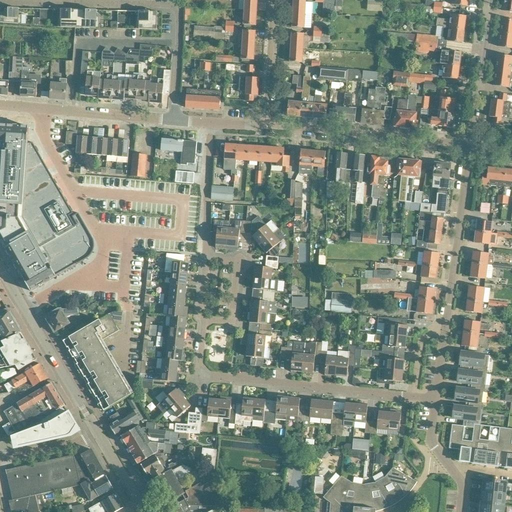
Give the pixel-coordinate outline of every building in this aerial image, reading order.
[(245,0),(245,10),(245,11),(256,11),(256,0),(245,0)] [(293,0),(293,13),(306,14),(312,14),(313,3),(306,3),(306,0),(293,0)] [(511,0),(504,0),(503,11),(511,12),(511,0)] [(1,9),(0,23),(21,25),(22,15),(19,15),(19,9),(1,9)] [(61,28),(78,28),(79,10),(61,10),(61,16),(58,16),(58,27),(61,28)] [(79,10),(78,28),(99,29),(99,17),(96,17),(96,11),(79,10)] [(256,11),(245,11),(244,25),(255,26),(256,11)] [(136,29),(141,30),(157,30),(157,12),(139,12),(139,18),(136,18),(136,29)] [(306,14),(293,13),(292,28),(305,28),(306,14)] [(439,26),(439,27),(445,28),(464,30),(466,17),(452,15),(451,20),(437,18),(436,26),(439,26)] [(511,20),(502,19),(501,33),(511,34),(511,20)] [(234,28),(226,27),(214,27),(214,28),(194,27),(193,38),(223,40),(223,37),(225,37),(225,35),(233,36),(234,28)] [(418,35),(417,43),(445,47),(446,41),(462,43),(464,30),(445,28),(444,41),(437,40),(438,37),(418,35)] [(243,45),(254,46),(255,32),(245,31),(244,31),(244,33),(243,45)] [(511,34),(501,33),(499,47),(511,48),(511,34)] [(292,34),(291,48),(303,49),(308,49),(308,36),(304,36),(304,34),(292,34)] [(445,65),(459,67),(461,53),(444,51),(445,47),(417,43),(416,52),(429,54),(429,50),(442,51),(440,64),(445,65)] [(254,46),(243,45),(242,60),(253,60),(254,46)] [(102,60),(114,61),(115,54),(114,54),(106,48),(102,53),(102,60)] [(303,49),(291,48),(290,62),(303,63),(303,49)] [(126,62),(127,55),(118,49),(114,54),(115,54),(114,61),(126,62)] [(130,50),(127,55),(139,62),(140,51),(140,50),(130,50)] [(334,55),(330,55),(321,55),(320,61),(313,61),(313,66),(318,66),(321,67),(333,67),(334,55)] [(511,56),(498,55),(496,71),(510,72),(511,58),(511,56)] [(10,57),(9,73),(16,73),(17,57),(10,57)] [(17,57),(16,73),(22,74),(21,87),(20,97),(36,98),(37,88),(37,84),(41,84),(42,76),(29,75),(29,72),(22,72),(22,67),(23,58),(17,57)] [(459,67),(445,65),(444,78),(458,80),(459,67)] [(317,79),(332,81),(333,68),(333,67),(318,66),(317,79)] [(332,81),(346,82),(347,82),(348,75),(348,70),(333,68),(332,81)] [(150,84),(149,101),(148,103),(162,104),(163,93),(169,94),(168,96),(169,96),(171,71),(164,71),(163,80),(158,80),(158,85),(150,84)] [(510,72),(496,71),(494,86),(508,88),(510,72)] [(85,96),(98,97),(100,81),(100,78),(92,78),(93,73),(81,72),(80,85),(86,85),(85,96)] [(393,86),(409,88),(410,83),(411,74),(393,72),(393,86)] [(424,81),(425,81),(432,82),(433,73),(427,72),(427,75),(425,75),(424,81)] [(98,99),(111,100),(113,75),(108,74),(107,82),(100,81),(98,97),(98,99)] [(124,101),(124,99),(125,83),(118,82),(119,75),(113,75),(111,100),(124,101)] [(303,93),(304,77),(304,76),(293,75),(292,84),(297,84),(297,92),(303,93)] [(124,99),(136,100),(138,76),(133,76),(132,81),(125,80),(125,83),(124,99)] [(136,100),(149,101),(150,84),(150,82),(143,82),(144,77),(138,76),(136,100)] [(0,95),(8,96),(9,82),(1,81),(1,78),(0,77),(0,95)] [(239,77),(239,85),(252,86),(252,89),(258,90),(258,78),(247,78),(239,77)] [(300,118),(313,119),(315,104),(314,104),(308,104),(311,78),(304,77),(303,93),(302,103),(300,118)] [(52,84),(51,89),(50,99),(65,100),(67,80),(60,79),(60,85),(52,84)] [(432,82),(425,81),(424,89),(436,90),(437,82),(432,82)] [(252,86),(239,85),(239,91),(246,91),(246,101),(253,102),(253,96),(257,96),(258,90),(252,89),(252,86)] [(375,97),(373,125),(384,126),(384,120),(390,120),(392,107),(385,107),(385,111),(381,110),(381,103),(384,104),(386,88),(376,87),(375,97)] [(186,108),(192,108),(192,103),(196,103),(196,90),(187,89),(186,108)] [(192,108),(202,109),(204,90),(196,90),(196,103),(192,103),(192,108)] [(202,109),(213,110),(214,104),(210,104),(211,91),(204,90),(202,109)] [(442,90),(439,111),(453,113),(455,100),(447,99),(448,91),(442,90)] [(214,104),(213,110),(220,110),(221,92),(211,91),(210,104),(214,104)] [(332,121),(344,122),(346,94),(339,93),(338,107),(333,106),(332,120),(332,121)] [(346,94),(344,122),(355,123),(356,109),(352,108),(353,95),(346,94)] [(492,100),(491,110),(496,111),(496,108),(510,109),(511,102),(506,102),(506,95),(501,94),(500,101),(492,100)] [(315,104),(313,119),(326,120),(327,106),(320,105),(321,96),(315,95),(314,104),(315,104)] [(408,103),(405,128),(417,129),(418,121),(415,121),(416,112),(415,112),(417,96),(408,95),(408,103)] [(361,124),(373,125),(375,97),(368,96),(367,109),(362,109),(361,124)] [(287,116),(300,118),(302,103),(288,102),(287,116)] [(393,127),(405,128),(408,103),(398,102),(396,119),(394,119),(393,127)] [(496,111),(491,110),(490,117),(494,118),(493,124),(500,125),(501,115),(509,116),(510,109),(496,108),(496,111)] [(431,110),(428,110),(427,119),(431,119),(431,125),(437,126),(451,128),(453,113),(439,111),(431,110)] [(0,125),(0,238),(30,291),(56,277),(56,276),(77,264),(77,265),(84,261),(84,260),(83,260),(88,244),(89,244),(73,217),(72,215),(73,214),(51,175),(50,175),(47,170),(48,170),(46,168),(47,168),(33,143),(32,143),(32,144),(28,144),(29,127),(0,125)] [(76,153),(87,154),(88,138),(77,137),(77,133),(73,132),(67,132),(65,145),(77,146),(76,153)] [(87,154),(97,155),(98,138),(88,138),(87,154)] [(97,155),(107,156),(108,139),(98,138),(97,155)] [(107,161),(117,162),(119,140),(108,139),(107,156),(107,161)] [(182,153),(181,160),(181,165),(187,166),(187,164),(195,164),(197,142),(189,142),(183,141),(162,139),(161,151),(182,153)] [(119,140),(117,162),(127,163),(129,141),(119,140)] [(231,176),(233,176),(237,176),(238,170),(235,170),(236,160),(237,146),(225,145),(224,170),(232,171),(231,176)] [(249,147),(237,146),(236,160),(248,161),(249,147)] [(260,147),(249,147),(248,161),(259,162),(260,147)] [(272,148),(260,147),(259,162),(271,163),(272,148)] [(284,149),(272,148),(271,163),(271,166),(282,167),(282,172),(288,173),(290,157),(284,156),(284,149)] [(311,175),(312,167),(314,151),(301,150),(299,174),(311,175)] [(314,151),(312,167),(318,167),(317,176),(323,176),(326,153),(314,151)] [(131,177),(144,178),(146,155),(133,154),(131,177)] [(336,154),(335,164),(334,169),(337,169),(337,173),(334,173),(334,177),(336,177),(336,182),(336,190),(346,191),(346,196),(347,197),(347,183),(345,183),(346,170),(346,165),(347,155),(336,154)] [(363,173),(364,166),(365,156),(354,155),(353,165),(353,171),(356,171),(355,183),(357,183),(355,204),(363,204),(364,197),(365,183),(362,183),(363,173)] [(371,198),(379,199),(379,190),(377,190),(380,158),(372,157),(371,164),(368,164),(367,175),(372,176),(371,185),(372,185),(371,198)] [(379,190),(379,199),(385,199),(386,190),(383,190),(384,177),(389,177),(390,166),(387,166),(388,159),(381,159),(381,158),(380,158),(377,190),(379,190)] [(399,202),(406,202),(409,161),(397,159),(397,167),(399,167),(398,176),(402,176),(399,202)] [(406,202),(405,209),(409,209),(410,203),(411,203),(413,186),(414,177),(420,178),(421,162),(409,161),(406,202)] [(438,188),(438,195),(448,196),(451,164),(435,163),(433,177),(442,178),(441,189),(438,188)] [(491,186),(495,186),(497,169),(488,168),(487,175),(483,175),(482,185),(491,186)] [(495,186),(504,187),(506,170),(497,169),(495,186)] [(176,171),(175,182),(193,184),(194,173),(176,171)] [(286,199),(295,199),(296,183),(295,183),(295,181),(287,181),(286,199)] [(295,199),(294,214),(302,214),(302,183),(296,183),(295,199)] [(233,201),(234,188),(212,187),(211,200),(233,201)] [(414,204),(421,205),(421,202),(422,202),(423,193),(415,192),(414,204)] [(421,205),(420,212),(444,214),(446,214),(446,208),(432,207),(432,203),(422,202),(421,202),(421,205)] [(490,204),(481,204),(480,214),(489,214),(490,204)] [(425,221),(424,230),(442,232),(444,214),(420,212),(420,213),(420,217),(432,219),(432,222),(425,221)] [(252,236),(259,245),(273,234),(259,217),(252,222),(247,222),(245,234),(251,234),(252,231),(254,231),(256,233),(252,236)] [(239,233),(245,234),(247,222),(240,221),(240,225),(235,224),(235,229),(229,229),(227,246),(238,247),(239,233)] [(477,221),(476,232),(491,234),(493,223),(477,221)] [(377,236),(377,245),(390,246),(390,238),(382,237),(383,224),(378,224),(377,236)] [(227,246),(229,229),(214,227),(213,239),(216,239),(215,248),(227,249),(227,246)] [(267,256),(266,262),(278,263),(279,253),(275,247),(286,238),(278,229),(273,234),(259,245),(266,254),(270,251),(271,254),(271,257),(267,256)] [(442,232),(424,230),(423,241),(417,241),(416,247),(426,249),(427,244),(430,244),(440,245),(442,232)] [(476,232),(475,243),(496,246),(497,237),(496,237),(497,235),(491,234),(476,232)] [(351,234),(350,242),(360,242),(361,235),(351,234)] [(392,234),(391,244),(401,245),(402,235),(392,234)] [(362,244),(377,245),(377,236),(363,235),(362,244)] [(439,254),(429,253),(425,252),(423,266),(438,268),(439,254)] [(474,252),(472,265),(487,267),(489,254),(474,252)] [(172,273),(188,275),(189,264),(184,263),(185,256),(167,254),(165,272),(172,273)] [(255,267),(254,278),(271,280),(271,279),(272,269),(278,269),(278,263),(266,262),(265,268),(255,267)] [(487,267),(472,265),(470,278),(486,279),(487,267)] [(436,279),(438,268),(423,266),(417,266),(416,268),(415,274),(422,275),(422,278),(426,278),(436,279)] [(373,278),(395,279),(396,271),(373,271),(373,278)] [(171,284),(186,286),(188,275),(172,273),(171,279),(166,278),(166,283),(171,284)] [(263,290),(263,296),(275,297),(275,291),(277,291),(278,281),(278,280),(271,279),(271,280),(254,278),(253,289),(263,290)] [(171,284),(170,295),(185,296),(186,286),(171,284)] [(420,287),(419,300),(433,302),(435,289),(420,287)] [(469,287),(468,299),(483,301),(485,288),(469,287)] [(168,305),(184,307),(185,296),(170,295),(164,294),(163,305),(168,305)] [(252,301),(250,312),(277,314),(277,308),(274,306),(275,297),(263,296),(262,302),(252,301)] [(332,299),(331,310),(331,312),(351,313),(352,301),(332,299)] [(483,301),(468,299),(466,312),(481,314),(483,301)] [(433,302),(419,300),(417,313),(432,315),(433,302)] [(167,317),(171,317),(187,318),(188,307),(184,307),(168,305),(167,317)] [(46,317),(54,332),(56,332),(57,334),(58,335),(59,335),(60,335),(61,335),(62,335),(63,334),(64,334),(64,333),(64,332),(64,331),(64,330),(64,329),(67,330),(72,328),(69,324),(66,318),(70,316),(78,315),(78,308),(58,310),(46,317)] [(0,342),(21,333),(22,333),(9,311),(9,312),(7,309),(0,310),(0,342)] [(112,313),(110,315),(116,326),(121,324),(123,311),(122,311),(122,312),(119,312),(118,313),(117,313),(116,314),(115,314),(114,314),(112,313)] [(260,324),(259,330),(272,331),(272,325),(273,324),(274,324),(275,323),(276,322),(276,321),(276,320),(277,314),(250,312),(249,323),(260,324)] [(116,326),(110,315),(109,314),(66,339),(69,343),(65,345),(104,411),(131,395),(100,342),(119,331),(116,326)] [(171,317),(170,327),(185,329),(187,318),(171,317)] [(353,317),(350,325),(355,327),(358,319),(353,317)] [(378,317),(378,323),(385,324),(384,335),(389,335),(406,337),(407,326),(397,325),(397,319),(385,318),(378,317)] [(465,321),(464,334),(479,335),(479,330),(489,331),(490,324),(465,321)] [(169,338),(184,340),(185,329),(170,327),(163,326),(162,337),(169,338)] [(244,345),(247,346),(265,347),(270,347),(271,337),(272,331),(259,330),(259,336),(245,334),(244,345)] [(21,333),(0,342),(0,345),(2,349),(0,349),(0,368),(16,366),(19,371),(37,360),(31,348),(28,344),(21,333)] [(479,335),(464,334),(462,346),(477,348),(479,335)] [(383,344),(382,352),(394,353),(395,347),(405,348),(406,337),(389,335),(384,335),(380,335),(379,343),(383,344)] [(163,338),(162,348),(167,348),(167,349),(183,350),(184,340),(169,338),(163,338)] [(291,371),(302,372),(304,355),(305,344),(288,342),(288,348),(286,360),(292,361),(291,371)] [(314,363),(320,364),(322,351),(322,343),(311,342),(308,344),(305,344),(304,355),(302,372),(313,373),(314,363)] [(265,347),(247,346),(246,357),(251,357),(250,366),(263,367),(265,347)] [(338,358),(336,376),(347,377),(348,366),(354,367),(355,359),(356,355),(356,346),(348,346),(348,354),(349,354),(349,359),(338,358)] [(163,359),(178,361),(185,362),(186,356),(185,354),(183,354),(183,350),(167,349),(167,348),(162,348),(161,359),(163,359)] [(325,375),(336,376),(338,358),(337,358),(337,353),(322,351),(320,364),(326,364),(325,375)] [(380,369),(385,369),(403,371),(404,360),(393,359),(394,353),(382,352),(372,351),(371,357),(381,358),(380,369)] [(486,374),(486,375),(487,375),(488,367),(487,367),(488,357),(489,357),(489,356),(486,356),(461,352),(461,355),(459,355),(459,361),(460,361),(460,364),(474,366),(473,372),(473,373),(486,374)] [(163,359),(162,369),(162,370),(177,372),(178,361),(163,359)] [(40,364),(31,369),(25,373),(26,373),(4,386),(8,392),(15,388),(17,392),(26,392),(49,378),(40,364)] [(0,371),(0,382),(17,375),(15,371),(15,368),(0,371)] [(160,381),(166,382),(179,383),(180,378),(179,375),(177,375),(177,372),(162,370),(162,369),(156,369),(155,374),(161,374),(160,381)] [(385,369),(385,375),(378,375),(377,383),(386,384),(386,381),(402,382),(403,371),(385,369)] [(480,392),(485,393),(486,385),(484,385),(486,375),(486,374),(473,373),(473,372),(459,370),(459,373),(457,373),(456,379),(458,379),(457,382),(472,384),(471,390),(471,391),(480,392)] [(9,424),(3,427),(4,430),(10,439),(15,436),(17,434),(64,407),(65,406),(52,384),(43,389),(4,412),(10,423),(9,424)] [(170,409),(183,398),(186,396),(179,388),(177,390),(176,389),(168,396),(164,391),(156,398),(160,403),(156,406),(164,415),(170,409)] [(481,410),(481,411),(482,411),(483,403),(479,402),(480,392),(471,391),(471,390),(457,388),(456,391),(455,391),(454,397),(456,397),(455,400),(469,402),(468,408),(468,409),(481,410)] [(229,424),(235,425),(236,412),(230,412),(232,398),(220,397),(220,400),(219,418),(230,419),(229,424)] [(276,419),(287,420),(289,398),(278,397),(277,404),(271,404),(269,424),(275,425),(276,419)] [(183,398),(170,409),(174,414),(170,417),(174,421),(183,413),(191,406),(183,398)] [(298,422),(303,422),(304,422),(305,410),(299,409),(300,399),(289,398),(287,420),(298,421),(298,422)] [(207,417),(219,418),(220,400),(209,399),(208,410),(202,409),(201,421),(207,422),(207,417)] [(252,422),(252,421),(255,400),(243,399),(243,405),(237,404),(236,412),(235,425),(243,426),(244,421),(252,422)] [(263,424),(269,424),(271,404),(270,412),(265,411),(266,401),(255,400),(252,421),(263,421),(263,424)] [(310,418),(321,419),(323,401),(311,400),(310,411),(305,410),(304,422),(303,422),(303,425),(309,426),(309,423),(310,423),(310,418)] [(331,435),(337,436),(339,413),(333,413),(334,403),(323,401),(321,419),(332,420),(331,435)] [(354,427),(355,422),(357,405),(345,404),(344,414),(339,413),(337,436),(343,436),(344,426),(354,427)] [(365,433),(371,434),(372,422),(366,421),(368,406),(357,405),(355,422),(366,423),(365,433)] [(479,425),(481,411),(481,410),(468,409),(468,408),(454,406),(454,409),(452,409),(452,415),(453,415),(453,418),(467,420),(466,427),(474,428),(474,424),(479,425)] [(64,407),(17,434),(15,436),(18,447),(71,436),(72,435),(80,430),(69,412),(68,413),(64,407)] [(121,418),(118,413),(110,418),(113,423),(109,425),(116,436),(145,418),(140,409),(136,412),(134,410),(126,415),(128,417),(123,420),(121,418)] [(200,435),(201,421),(202,409),(196,409),(195,414),(189,413),(188,425),(176,424),(175,432),(187,433),(200,435)] [(390,413),(388,430),(399,432),(399,437),(405,437),(405,435),(406,425),(400,425),(401,411),(390,410),(390,413)] [(377,429),(388,430),(390,413),(379,412),(378,423),(372,422),(371,434),(377,435),(377,429)] [(130,432),(121,437),(132,455),(151,443),(149,439),(151,438),(169,440),(170,432),(154,430),(155,424),(147,423),(146,430),(148,430),(149,434),(148,434),(148,435),(145,437),(141,429),(139,427),(130,432)] [(469,463),(485,465),(489,440),(480,439),(482,425),(479,425),(474,424),(474,428),(472,441),(469,463)] [(459,462),(469,463),(472,441),(463,440),(464,426),(452,425),(449,449),(461,450),(459,462)] [(485,465),(502,467),(506,428),(499,427),(497,441),(489,440),(485,465)] [(502,467),(511,468),(511,429),(506,428),(502,467)] [(352,450),(369,452),(370,441),(353,440),(352,450)] [(151,443),(132,455),(138,464),(155,455),(157,453),(158,453),(158,450),(165,451),(165,445),(151,443)] [(209,449),(208,465),(207,470),(214,471),(217,450),(209,449)] [(81,456),(79,457),(83,485),(88,482),(92,480),(95,483),(106,476),(91,450),(81,455),(81,456)] [(83,485),(79,457),(74,458),(74,455),(6,470),(13,500),(9,501),(11,511),(38,511),(35,496),(41,494),(62,490),(72,488),(83,485)] [(150,473),(154,480),(171,470),(176,467),(174,464),(172,464),(169,465),(170,467),(167,469),(165,466),(166,464),(162,458),(156,457),(150,460),(141,465),(147,475),(150,473)] [(167,503),(185,494),(178,481),(189,476),(192,469),(182,464),(176,467),(171,470),(154,480),(167,503)] [(385,477),(403,499),(405,497),(407,495),(409,493),(411,491),(412,489),(414,487),(415,485),(417,482),(393,468),(385,477)] [(113,488),(106,476),(95,483),(91,485),(91,484),(90,484),(88,482),(83,485),(81,486),(90,502),(104,493),(113,488)] [(314,494),(323,494),(324,478),(315,477),(314,494)] [(327,501),(330,503),(333,505),(335,506),(336,506),(338,507),(339,508),(341,509),(342,509),(352,483),(341,477),(323,498),(325,500),(327,501)] [(375,483),(384,509),(388,508),(390,507),(394,505),(396,504),(399,502),(403,499),(385,477),(375,483)] [(201,483),(185,491),(186,493),(189,498),(186,500),(188,505),(199,505),(199,506),(218,507),(220,506),(222,505),(219,499),(225,495),(217,480),(213,480),(203,486),(201,483)] [(485,481),(484,492),(504,494),(506,482),(485,480),(485,481)] [(362,511),(363,485),(352,483),(342,509),(344,510),(346,510),(350,511),(352,511),(362,511)] [(374,511),(376,511),(380,511),(384,509),(375,483),(363,485),(362,511),(374,511)] [(484,492),(482,503),(503,505),(504,494),(484,492)] [(45,511),(41,494),(35,496),(38,511),(45,511)] [(115,511),(124,507),(116,494),(88,510),(89,511),(115,511)] [(162,511),(190,511),(190,510),(200,509),(199,506),(199,505),(188,505),(186,500),(185,500),(185,499),(162,511)] [(375,511),(376,511),(374,511),(352,511),(350,511),(346,510),(344,510),(342,509),(341,509),(339,508),(338,507),(336,506),(335,506),(333,505),(330,503),(329,511),(375,511)] [(482,503),(481,511),(502,511),(503,505),(482,503)]
